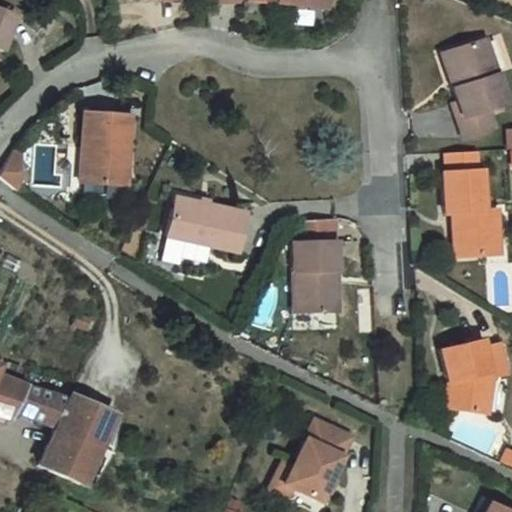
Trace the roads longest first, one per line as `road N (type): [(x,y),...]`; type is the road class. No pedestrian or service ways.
road 1 (residential): [(371,59),(258,63),(221,44),(184,42),(62,74),(0,142)]
road 2 (residential): [(371,59),(386,289)]
